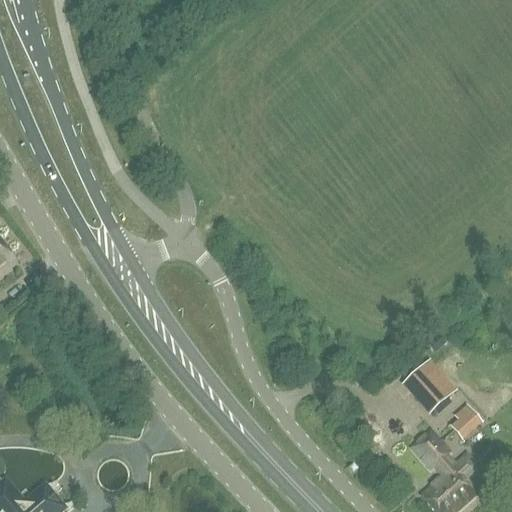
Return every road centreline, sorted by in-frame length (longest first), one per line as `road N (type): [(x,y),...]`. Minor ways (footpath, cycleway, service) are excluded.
road 1 (unclassified): [(0,157),(175,421),(263,511)]
road 2 (unclassified): [(366,511),(272,405),(243,361),(220,283),(182,242)]
road 3 (primary): [(131,262),(75,150),(24,0)]
road 4 (unclassified): [(182,242),(185,192),(111,56),(97,0)]
road 5 (primary): [(0,50),(39,150),(110,275)]
road 6 (primary): [(110,275),(178,369),(253,441)]
road 7 (primary): [(253,441),(131,262)]
